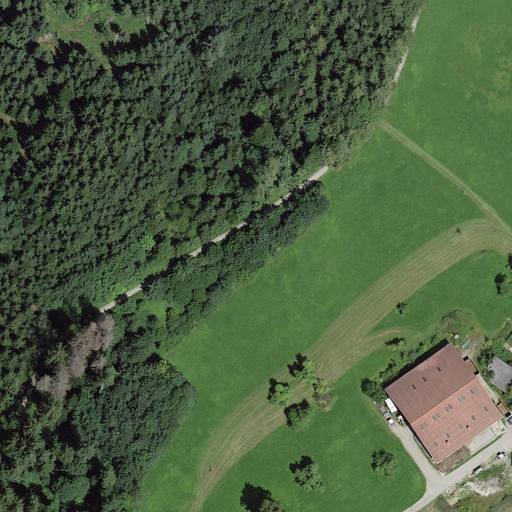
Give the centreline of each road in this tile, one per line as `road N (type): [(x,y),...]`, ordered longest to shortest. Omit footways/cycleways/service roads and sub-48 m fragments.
road 1 (track): [(422,0),(371,122),(315,179),(98,311),(47,361),(21,406),(0,471)]
road 2 (track): [(394,511),(511,431)]
